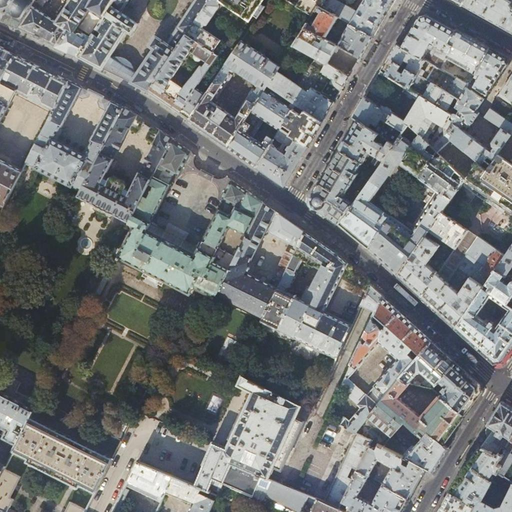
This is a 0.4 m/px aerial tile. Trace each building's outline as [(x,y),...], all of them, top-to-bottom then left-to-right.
[(0,0),(0,18),(3,20),(17,27),(32,5),(35,0),(0,0)] [(72,0),(58,22),(32,5),(17,27),(31,34),(54,45),(78,56),(114,0),(72,0)] [(114,0),(78,56),(115,75),(147,91),(186,35),(208,0),(114,0)] [(262,0),(208,0),(186,35),(212,52),(220,40),(202,28),(204,24),(205,25),(207,25),(219,7),(219,5),(217,4),(220,1),(231,9),(231,10),(237,13),(249,21),(262,0)] [(300,0),(296,7),(312,16),(319,6),(323,8),(327,0),(300,0)] [(395,0),(327,0),(323,8),(339,17),(345,20),(373,37),(386,16),(395,0)] [(511,0),(452,0),(463,6),(463,5),(511,32),(511,0)] [(342,39),(330,32),(339,17),(323,8),(319,6),(312,16),(305,27),(338,45),(361,58),(367,47),(373,37),(345,20),(343,24),(349,27),(342,39)] [(428,14),(420,16),(412,30),(402,47),(431,63),(436,66),(441,69),(447,58),(453,45),(449,43),(456,30),(428,14)] [(338,45),(305,27),(293,45),(316,58),(298,85),(277,71),(268,85),(297,104),(300,106),(326,63),(327,64),(338,45)] [(490,48),(456,30),(449,43),(453,45),(447,58),(476,74),(490,48)] [(179,113),(197,86),(217,55),(212,52),(186,35),(147,91),(162,101),(179,113)] [(268,85),(277,71),(280,67),(242,41),(207,93),(189,120),(207,132),(228,147),(268,85)] [(392,51),(388,57),(394,60),(421,76),(431,82),(460,99),(467,87),(468,85),(441,69),(436,66),(431,75),(426,71),(431,63),(402,47),(396,44),(392,51)] [(0,83),(15,54),(0,46),(0,83)] [(507,57),(490,48),(476,74),(477,74),(481,76),(475,85),(488,95),(508,65),(507,57)] [(42,67),(15,54),(0,83),(0,211),(2,213),(15,187),(24,170),(0,157),(0,123),(17,91),(54,110),(69,80),(42,67)] [(421,76),(394,60),(388,57),(384,64),(381,71),(406,86),(410,88),(412,84),(415,85),(421,76)] [(326,63),(300,106),(306,110),(323,122),(337,97),(336,98),(336,97),(335,98),(333,96),(331,100),(320,93),(327,81),(335,87),(335,88),(340,90),(339,91),(341,91),(349,77),(327,64),(326,63)] [(511,103),(511,75),(499,95),(511,103)] [(82,87),(69,80),(54,110),(24,170),(15,187),(26,193),(32,183),(39,169),(51,175),(51,176),(73,187),(81,191),(125,107),(100,95),(100,96),(99,98),(100,99),(99,102),(100,103),(100,104),(100,105),(100,106),(100,107),(106,110),(91,140),(91,141),(93,142),(86,156),(54,139),(61,125),(62,126),(63,125),(79,96),(84,99),(85,98),(85,97),(86,97),(87,96),(89,97),(91,94),(92,95),(93,93),(93,92),(82,87)] [(460,99),(431,82),(423,97),(452,114),(457,106),(460,99)] [(369,90),(386,99),(389,93),(373,84),(369,90)] [(297,104),(268,85),(228,147),(242,156),(257,167),(270,146),(275,138),(276,137),(270,132),(268,135),(270,136),(269,138),(266,135),(261,144),(251,137),(264,119),(280,130),(281,129),(294,109),(297,104)] [(207,93),(197,86),(179,113),(184,116),(189,120),(207,93)] [(403,131),(405,129),(409,124),(411,127),(417,132),(437,151),(438,152),(452,139),(446,134),(445,134),(445,127),(449,130),(455,123),(453,121),(450,119),(452,114),(423,97),(410,88),(406,86),(403,91),(418,100),(406,120),(395,113),(392,111),(393,110),(386,106),(385,107),(374,101),(373,103),(392,115),(387,122),(403,131)] [(472,90),(467,87),(460,99),(457,106),(461,109),(458,114),(457,113),(456,113),(455,113),(454,114),(453,116),(453,118),(454,118),(453,121),(455,123),(449,130),(446,134),(452,139),(483,164),(485,160),(486,161),(489,157),(494,160),(511,134),(503,128),(493,143),(494,145),(496,147),(493,151),(475,139),(476,138),(466,131),(469,126),(472,126),(480,113),(477,110),(485,98),(473,90),(472,90)] [(353,117),(358,120),(379,134),(388,139),(395,144),(401,136),(403,131),(387,122),(392,115),(373,103),(365,97),(360,106),(353,117)] [(490,107),(491,108),(507,119),(511,112),(511,107),(497,97),(490,107)] [(154,145),(140,173),(131,190),(126,188),(127,185),(126,182),(115,176),(112,177),(109,179),(105,177),(129,129),(131,129),(136,132),(136,133),(138,133),(139,133),(140,131),(139,131),(145,122),(141,120),(142,118),(125,107),(81,191),(79,195),(96,204),(95,205),(101,208),(113,214),(130,222),(152,179),(173,139),(173,138),(156,127),(155,129),(152,127),(147,137),(147,139),(147,140),(148,141),(150,141),(154,144),(153,145),(154,145)] [(511,122),(509,120),(507,119),(491,108),(485,117),(503,128),(511,134),(494,160),(491,164),(486,161),(485,160),(483,164),(452,139),(438,152),(465,179),(466,178),(511,207),(511,122)] [(302,115),(294,109),(281,129),(308,146),(314,136),(323,122),(306,110),(302,115)] [(379,167),(395,144),(388,139),(386,143),(387,144),(386,147),(375,140),(379,134),(358,120),(347,139),(341,150),(362,163),(369,152),(378,158),(374,164),(379,167)] [(308,146),(281,129),(280,130),(276,137),(275,138),(289,146),(287,149),(289,151),(286,155),(270,146),(257,167),(268,174),(284,186),(298,162),(308,146)] [(395,144),(371,179),(363,190),(356,200),(339,224),(353,235),(369,249),(391,216),(370,201),(392,169),(391,169),(394,164),(400,164),(419,177),(437,151),(417,132),(415,134),(417,136),(412,144),(401,136),(395,144)] [(119,257),(123,259),(124,258),(191,293),(194,287),(216,298),(263,202),(226,177),(224,179),(222,179),(218,180),(215,179),(214,178),(207,174),(201,171),(199,171),(196,168),(195,166),(194,162),(194,159),(195,156),(191,153),(192,152),(173,139),(152,179),(130,222),(127,227),(132,230),(119,256),(119,257)] [(362,163),(341,150),(316,191),(312,198),(313,206),(314,206),(326,215),(339,224),(356,200),(352,198),(351,198),(349,200),(342,196),(346,189),(348,190),(358,173),(356,172),(362,163)] [(439,191),(413,231),(391,216),(369,249),(382,260),(398,275),(441,213),(465,179),(438,152),(437,151),(419,177),(439,191)] [(361,188),(363,190),(371,179),(368,177),(361,188)] [(270,207),(263,202),(216,298),(215,300),(217,301),(220,295),(261,315),(259,319),(261,320),(278,288),(248,272),(251,267),(251,265),(251,264),(249,262),(251,258),(263,236),(265,236),(268,235),(270,233),(271,232),(288,241),(287,243),(291,245),(292,243),(298,246),(306,231),(286,218),(270,207)] [(441,213),(398,275),(415,290),(422,297),(438,273),(428,264),(440,245),(436,243),(440,237),(456,248),(468,230),(441,213)] [(468,230),(456,248),(438,273),(422,297),(426,301),(432,306),(478,237),(479,237),(468,230)] [(261,321),(337,358),(352,325),(325,311),(341,278),(367,291),(371,283),(364,277),(359,275),(353,272),(352,273),(352,272),(351,271),(351,270),(352,269),(353,268),(336,252),(306,231),(298,246),(290,262),(285,272),(278,288),(261,320),(261,321)] [(442,315),(456,328),(484,287),(486,283),(496,269),(506,255),(478,237),(432,306),(442,315)] [(511,246),(506,255),(496,269),(511,280),(511,275),(507,275),(511,267),(511,246)] [(285,272),(290,262),(287,260),(282,270),(285,272)] [(502,362),(511,347),(511,306),(508,304),(511,297),(511,280),(496,269),(486,283),(491,286),(488,290),(484,287),(456,328),(476,346),(478,348),(495,363),(502,362)] [(376,288),(371,283),(367,291),(361,305),(376,312),(383,295),(376,288)] [(84,312),(90,314),(101,292),(95,290),(84,312)] [(338,423),(356,433),(402,376),(433,340),(408,317),(383,295),(376,312),(341,388),(362,408),(350,421),(344,416),(338,423)] [(445,351),(433,340),(402,376),(409,383),(419,372),(420,372),(421,372),(422,371),(428,377),(423,383),(425,384),(430,385),(433,388),(457,362),(445,351)] [(468,372),(457,362),(433,388),(433,389),(439,394),(446,386),(447,386),(446,387),(446,388),(446,389),(446,390),(442,396),(464,415),(473,404),(482,391),(481,384),(468,372)] [(409,383),(402,376),(356,433),(372,441),(383,446),(386,442),(370,430),(377,421),(393,435),(394,434),(397,431),(405,421),(418,433),(422,429),(427,433),(424,437),(432,445),(437,439),(443,445),(453,431),(464,415),(442,396),(440,395),(422,416),(399,397),(411,384),(409,383)] [(214,442),(195,485),(202,488),(215,493),(218,495),(223,483),(233,463),(264,476),(269,478),(274,467),(283,470),(305,421),(299,418),(300,416),(298,415),(301,409),(303,410),(304,407),(241,378),(238,385),(251,392),(247,403),(246,403),(230,439),(227,448),(214,442)] [(0,426),(1,426),(6,429),(7,430),(3,438),(17,444),(31,415),(35,409),(25,404),(25,403),(22,402),(21,402),(15,399),(15,398),(12,396),(11,397),(6,394),(6,393),(2,391),(2,392),(0,391),(0,426)] [(487,425),(488,438),(481,447),(497,455),(498,452),(501,447),(504,448),(511,436),(511,407),(502,401),(491,418),(487,425)] [(114,457),(31,415),(17,444),(14,451),(28,458),(27,461),(80,487),(82,485),(96,492),(114,457)] [(405,421),(397,431),(413,445),(409,449),(394,434),(393,435),(386,442),(383,446),(433,471),(440,460),(448,448),(443,445),(437,439),(432,445),(424,437),(418,433),(405,421)] [(372,441),(356,433),(325,502),(340,508),(358,470),(372,441)] [(505,450),(503,454),(498,462),(502,465),(498,472),(501,474),(511,481),(511,436),(504,448),(505,449),(505,450)] [(417,485),(424,473),(433,472),(433,471),(383,446),(372,441),(358,470),(369,476),(379,459),(393,467),(386,481),(376,475),(374,479),(384,484),(410,498),(417,485)] [(473,458),(462,473),(457,480),(450,492),(474,506),(472,511),(475,511),(511,511),(511,481),(501,474),(495,483),(506,489),(510,484),(511,484),(511,486),(503,504),(496,507),(482,500),(493,480),(489,478),(494,471),(498,473),(498,472),(502,465),(498,462),(503,454),(498,452),(497,455),(481,447),(473,458)] [(166,492),(174,476),(139,461),(128,484),(162,501),(166,492)] [(311,511),(318,499),(273,480),(270,487),(261,483),(264,476),(233,463),(223,483),(232,487),(231,488),(254,497),(254,496),(265,500),(264,501),(287,511),(295,511),(297,510),(300,511),(301,511),(303,510),(306,511),(311,511)] [(21,477),(5,469),(0,477),(0,509),(6,511),(7,511),(13,499),(10,497),(21,477)] [(369,476),(358,470),(340,508),(349,511),(401,511),(410,498),(384,484),(374,504),(358,496),(369,476)] [(194,503),(189,511),(209,511),(218,495),(215,493),(213,499),(200,493),(202,488),(195,485),(174,476),(166,492),(194,503)] [(472,511),(474,506),(450,492),(441,508),(439,511),(462,511),(464,510),(466,511),(467,511),(472,511)] [(123,493),(114,511),(119,511),(127,495),(123,493)] [(349,511),(340,508),(325,502),(318,499),(311,511),(306,511),(303,510),(301,511),(349,511)]
